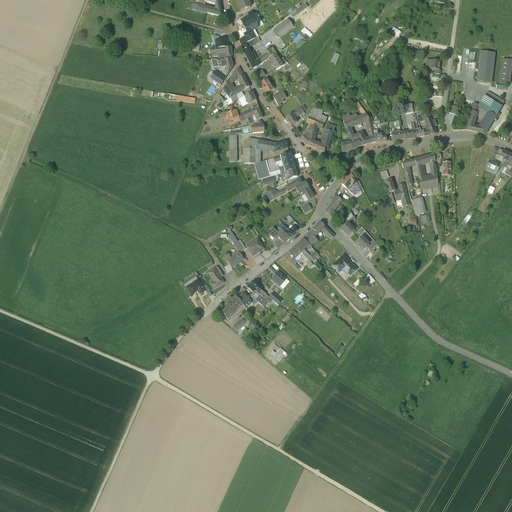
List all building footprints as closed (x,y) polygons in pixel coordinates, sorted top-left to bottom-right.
[(236,0),(241,11),(250,8),(247,0),(236,0)] [(306,9),(302,4),(294,11),(298,15),(306,9)] [(199,5),(197,5),(196,11),(207,14),(207,13),(208,8),(199,5)] [(220,9),(215,7),(215,10),(208,8),(207,13),(220,17),(221,17),(221,11),(221,9),(220,9)] [(253,14),(241,21),(243,26),(256,19),(253,14)] [(256,19),(243,26),(247,33),(251,32),(258,28),(257,25),(258,24),(256,19)] [(288,20),(274,30),(280,37),(293,28),(288,20)] [(399,37),(402,31),(395,27),(392,33),(399,37)] [(246,38),(240,41),(243,50),(248,48),(246,44),(255,39),(251,32),(247,33),(244,35),(246,38)] [(255,39),(246,44),(248,48),(255,45),(258,44),(258,43),(255,39)] [(216,49),(228,48),(227,40),(220,41),(216,42),(216,49)] [(216,49),(214,49),(210,49),(211,55),(225,53),(226,58),(230,57),(232,57),(231,48),(228,48),(216,49)] [(272,49),(270,50),(269,49),(264,52),(265,54),(259,59),(257,60),(255,62),(258,67),(269,59),(276,71),(280,69),(283,66),(272,49)] [(252,55),(251,53),(246,55),(251,65),(253,70),(258,67),(255,62),(252,55)] [(340,56),(335,53),(330,63),(336,65),(340,56)] [(480,53),(477,82),(493,83),(496,55),(480,53)] [(226,58),(217,60),(211,60),(213,68),(218,67),(219,68),(226,67),(226,68),(228,75),(233,67),(232,66),(230,57),(226,58)] [(511,61),(502,60),(499,84),(509,86),(511,61)] [(440,62),(429,61),(428,68),(431,68),(431,70),(435,70),(439,71),(440,62)] [(243,76),(239,67),(236,70),(232,74),(235,80),(238,79),(239,79),(243,76)] [(255,74),(258,79),(265,76),(263,71),(256,74),(255,74)] [(225,80),(214,72),(210,78),(221,86),(225,80)] [(235,80),(232,74),(223,88),(230,99),(236,95),(233,91),(234,90),(230,83),(235,80)] [(249,87),(243,76),(239,79),(240,81),(238,82),(240,87),(234,90),(233,91),(236,95),(249,87)] [(270,84),(267,80),(261,83),(267,94),(274,90),(271,83),(270,84)] [(308,84),(304,82),(301,88),(300,88),(299,89),(302,92),(303,89),(305,90),(308,84)] [(154,92),(146,90),(145,97),(153,99),(154,92)] [(278,94),(273,97),(278,105),(284,102),(283,100),(287,98),(283,92),(283,91),(278,94)] [(195,99),(168,94),(168,95),(160,93),(159,99),(167,101),(195,103),(195,99)] [(252,93),(245,96),(239,100),(242,107),(256,100),(252,93)] [(487,93),(484,97),(478,106),(495,117),(501,108),(496,105),(499,99),(487,93)] [(289,109),(297,98),(293,95),(285,106),(289,109)] [(230,99),(225,103),(221,106),(223,110),(229,106),(228,105),(232,103),(230,99)] [(499,99),(496,105),(501,108),(504,102),(499,99)] [(366,115),(358,103),(355,104),(362,116),(366,115)] [(478,106),(474,104),(470,116),(476,117),(476,116),(484,120),(479,128),(486,132),(495,117),(478,106)] [(414,105),(411,105),(404,107),(406,115),(412,114),(413,114),(412,109),(415,108),(414,105)] [(457,108),(450,105),(448,113),(455,115),(457,108)] [(303,106),(293,113),(296,116),(298,115),(298,116),(304,112),(303,111),(305,109),(303,106)] [(263,118),(259,108),(254,110),(251,111),(253,116),(255,115),(258,121),(263,118)] [(323,111),(314,108),(311,112),(309,115),(307,117),(323,124),(325,119),(320,117),(323,111)] [(235,110),(222,115),(223,119),(236,114),(235,110)] [(253,116),(251,111),(239,117),(240,122),(247,119),(247,118),(252,117),(253,116)] [(293,113),(286,118),(285,118),(291,126),(292,126),(297,122),(294,118),(296,116),(293,113)] [(239,117),(237,117),(236,114),(223,119),(224,122),(232,119),(234,124),(240,122),(239,117)] [(348,114),(342,117),(345,123),(357,118),(356,116),(350,119),(348,114)] [(432,124),(429,114),(422,116),(423,121),(424,122),(425,122),(426,125),(422,126),(422,125),(419,125),(420,129),(421,132),(424,132),(425,137),(437,134),(433,125),(434,125),(434,123),(432,124)] [(369,120),(366,115),(362,116),(357,118),(345,123),(344,123),(346,130),(353,127),(365,122),(369,120)] [(476,117),(470,116),(469,120),(466,130),(476,133),(479,128),(473,126),(476,117)] [(323,124),(307,117),(304,121),(313,125),(317,127),(322,129),(323,124)] [(372,125),(371,124),(369,120),(365,122),(367,125),(370,138),(369,139),(371,144),(376,143),(372,129),(372,125)] [(415,130),(414,124),(409,125),(408,126),(410,132),(404,133),(404,136),(405,140),(417,139),(416,131),(415,131),(415,130)] [(264,133),(263,125),(260,125),(258,127),(252,128),(252,134),(264,133)] [(382,134),(377,134),(377,128),(372,129),(376,143),(386,142),(386,137),(383,138),(383,136),(382,134)] [(404,136),(402,136),(402,134),(401,134),(400,128),(397,128),(397,132),(392,133),(393,142),(405,140),(404,136)] [(424,132),(421,132),(420,129),(418,129),(415,130),(415,131),(416,131),(417,139),(425,137),(424,132)] [(316,132),(311,131),(311,132),(309,130),(301,140),(305,145),(316,149),(317,144),(314,143),(316,132)] [(333,132),(326,130),(321,146),(326,148),(328,149),(333,132)] [(352,133),(348,136),(352,142),(356,139),(354,136),(352,133)] [(362,133),(354,136),(356,139),(356,140),(357,139),(359,142),(360,141),(362,147),(367,145),(371,144),(369,139),(365,140),(362,133)] [(276,144),(250,139),(249,144),(244,144),(245,150),(255,150),(260,151),(274,154),(274,153),(275,145),(276,145),(276,144)] [(350,143),(352,150),(353,150),(362,147),(359,142),(357,139),(356,140),(356,139),(352,142),(350,143)] [(276,145),(275,145),(274,153),(288,149),(286,142),(276,145)] [(352,150),(350,143),(349,142),(341,145),(342,153),(352,150)] [(317,144),(316,149),(324,153),(326,148),(321,146),(317,144)] [(255,150),(245,150),(244,165),(254,165),(254,164),(255,155),(255,150)] [(511,155),(499,150),(496,155),(495,157),(503,161),(501,164),(503,165),(505,161),(508,163),(511,155)] [(496,155),(491,153),(488,160),(489,161),(486,168),(497,173),(498,170),(500,166),(493,162),(495,157),(496,155)] [(291,154),(277,158),(278,162),(281,161),(283,166),(293,163),(291,154)] [(434,155),(427,157),(429,164),(430,164),(435,163),(435,161),(434,155)] [(424,158),(414,160),(415,165),(416,170),(417,175),(422,174),(421,166),(426,165),(424,158)] [(411,161),(402,164),(403,169),(403,168),(405,177),(410,175),(409,173),(408,167),(412,166),(411,161)] [(293,163),(283,166),(283,167),(279,168),(278,165),(268,168),(270,177),(285,173),(296,170),(293,163)] [(450,163),(445,163),(442,164),(443,177),(451,177),(450,163)] [(266,170),(257,172),(259,180),(270,177),(268,168),(265,169),(266,170)] [(296,170),(285,173),(286,177),(287,177),(287,180),(298,177),(296,170)] [(386,171),(380,173),(382,180),(389,177),(386,171)] [(357,185),(354,179),(350,176),(342,185),(346,189),(351,183),(354,188),(357,185)] [(423,178),(418,179),(420,191),(433,188),(438,187),(437,176),(432,176),(427,177),(423,178)] [(299,179),(285,189),(276,194),(273,195),(274,200),(277,198),(288,193),(292,191),(291,191),(302,184),(299,179)] [(395,192),(391,180),(385,182),(390,193),(388,194),(389,197),(392,196),(391,193),(395,192)] [(314,197),(305,182),(302,184),(296,188),(302,197),(305,195),(308,201),(314,197)] [(354,188),(351,183),(346,189),(354,196),(358,194),(354,188)] [(409,205),(404,185),(398,187),(400,191),(394,193),(397,201),(401,199),(403,207),(409,205)] [(489,186),(487,192),(492,195),(495,188),(489,186)] [(337,197),(326,211),(325,212),(326,213),(329,216),(330,216),(334,212),(335,211),(339,205),(339,204),(341,201),(337,197)] [(419,198),(411,201),(416,216),(424,214),(419,198)] [(305,214),(311,210),(308,204),(301,208),(305,214)] [(470,210),(464,220),(467,222),(474,212),(470,210)] [(343,220),(346,223),(353,217),(351,213),(343,220)] [(320,222),(312,230),(317,235),(322,230),(326,234),(329,231),(320,222)] [(354,231),(348,224),(342,230),(348,236),(354,231)] [(289,231),(285,228),(282,231),(289,238),(290,238),(297,231),(293,227),(289,231)] [(278,234),(273,229),(268,234),(271,237),(273,235),(276,238),(277,237),(279,235),(278,234)] [(289,238),(283,231),(281,230),(278,234),(279,235),(277,237),(279,239),(284,244),(289,238)] [(334,237),(329,231),(326,234),(331,240),(334,237)] [(238,242),(232,233),(228,236),(234,245),(235,244),(238,242)] [(310,233),(303,239),(311,247),(311,248),(318,241),(314,237),(310,233)] [(257,239),(252,242),(253,244),(247,248),(252,257),(258,254),(257,252),(263,248),(257,239)] [(284,244),(279,239),(275,243),(279,248),(284,244)] [(303,239),(298,244),(304,250),(307,247),(309,249),(311,247),(303,239)] [(363,242),(360,239),(355,243),(362,250),(366,247),(368,245),(365,241),(363,242)] [(370,246),(368,245),(366,247),(370,251),(377,245),(374,242),(370,246)] [(304,250),(298,244),(295,247),(301,253),(304,250)] [(301,253),(295,247),(289,253),(293,257),(295,259),(299,255),(301,256),(303,255),(301,253)] [(313,254),(307,259),(309,261),(310,263),(318,255),(315,252),(313,254)] [(230,258),(227,261),(229,265),(232,269),(238,265),(238,263),(244,259),(239,253),(230,258)] [(296,264),(301,258),(301,256),(299,255),(295,259),(293,257),(291,259),(296,264)] [(353,267),(343,256),(333,266),(339,272),(343,268),(347,273),(352,268),(353,267)] [(232,269),(229,265),(224,268),(228,274),(230,272),(233,271),(232,269)] [(219,276),(214,269),(207,273),(214,283),(211,285),(214,290),(224,283),(219,276)] [(286,279),(278,273),(276,275),(276,276),(275,278),(274,278),(272,280),(280,287),(286,279)] [(368,274),(362,280),(364,281),(368,278),(370,281),(369,282),(371,284),(375,281),(368,274)] [(202,287),(195,277),(184,285),(191,295),(199,290),(201,294),(205,291),(202,287)] [(266,295),(252,283),(248,288),(253,293),(255,291),(263,298),(266,295)] [(212,296),(205,285),(202,287),(205,291),(209,297),(212,296)] [(263,298),(255,291),(253,293),(250,296),(258,302),(261,306),(265,301),(263,298)] [(282,301),(273,293),(269,298),(272,300),(278,306),(282,301)] [(238,299),(243,306),(245,308),(251,303),(249,300),(244,294),(238,299)] [(269,298),(266,295),(263,298),(265,301),(269,304),(272,300),(269,298)] [(258,302),(252,297),(249,300),(251,303),(254,306),(258,302)] [(236,298),(221,311),(228,319),(243,306),(238,299),(236,298)] [(239,326),(239,327),(242,325),(241,324),(245,321),(242,317),(233,325),(236,328),(239,326)] [(278,360),(282,356),(279,354),(275,350),(272,354),(278,360)] [(433,368),(428,375),(432,377),(437,370),(433,368)]
